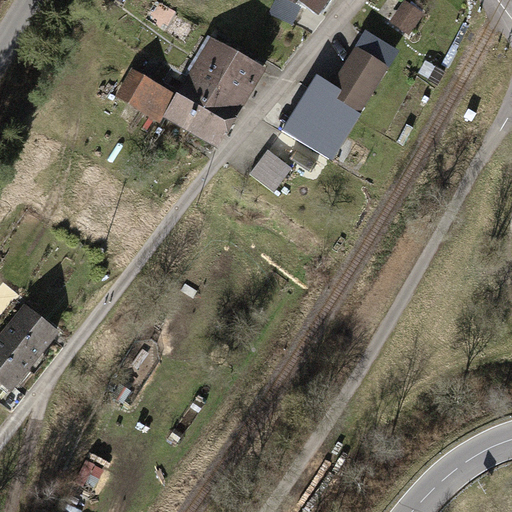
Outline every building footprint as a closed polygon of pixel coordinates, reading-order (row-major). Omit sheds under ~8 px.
[(288,0),(315,21),(331,0),(288,0)] [(414,0),(406,0),(394,16),(412,30),(428,10),(414,0)] [(189,96),(177,117),(235,148),(279,67),(221,36),(189,96)] [(362,47),(332,92),(363,113),(394,68),(362,47)] [(147,65),(126,91),(165,123),(189,96),(147,65)] [(318,84),(288,132),(341,165),(371,117),(363,113),(332,92),(318,84)] [(273,150),(254,176),(280,194),(298,169),(273,150)] [(44,304),(0,354),(0,375),(25,398),(80,335),(44,304)]
